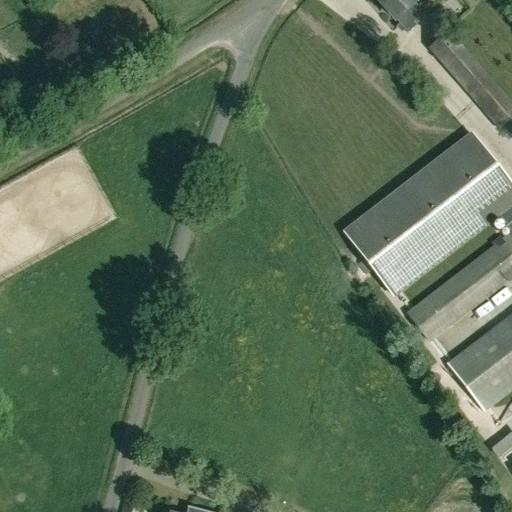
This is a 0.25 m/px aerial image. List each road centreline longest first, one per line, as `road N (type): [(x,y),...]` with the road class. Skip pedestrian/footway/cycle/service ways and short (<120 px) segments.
road 1 (unclassified): [(113,511),(265,2)]
road 2 (unclassified): [(0,175),(72,142),(265,2)]
